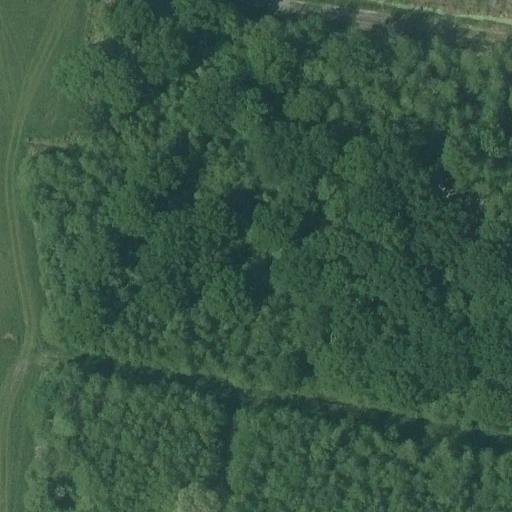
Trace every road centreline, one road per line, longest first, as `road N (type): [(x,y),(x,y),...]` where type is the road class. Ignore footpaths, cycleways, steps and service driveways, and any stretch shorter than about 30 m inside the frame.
road 1 (track): [(0,271),(27,336),(52,365),(511,455)]
road 2 (track): [(511,43),(243,0)]
road 3 (track): [(55,0),(0,186)]
